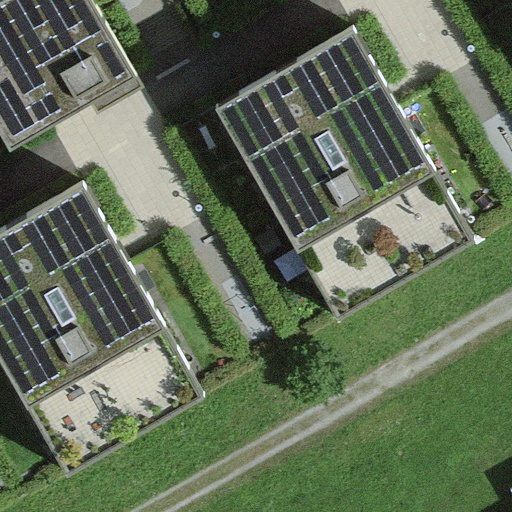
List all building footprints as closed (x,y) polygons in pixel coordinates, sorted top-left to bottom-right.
[(4,0),(0,3),(0,124),(14,148),(133,76),(87,0),(4,0)] [(511,0),(503,0),(511,15),(511,0)] [(341,38),(213,113),(333,316),(461,241),(341,38)] [(72,191),(0,233),(0,360),(64,469),(192,394),(72,191)] [(511,511),(511,460),(488,474),(504,503),(487,511),(511,511)]
